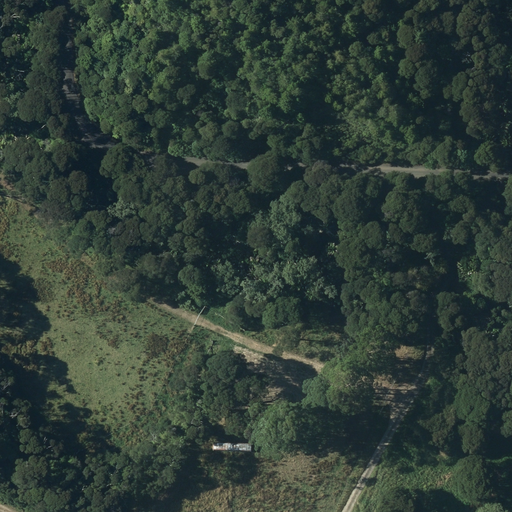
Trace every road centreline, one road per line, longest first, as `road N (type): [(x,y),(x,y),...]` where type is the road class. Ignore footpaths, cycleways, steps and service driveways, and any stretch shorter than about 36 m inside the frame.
road 1 (tertiary): [(59,0),(71,100),(94,135),(126,159),(511,185)]
road 2 (track): [(382,177),(441,237),(441,285),(433,364),(355,511)]
